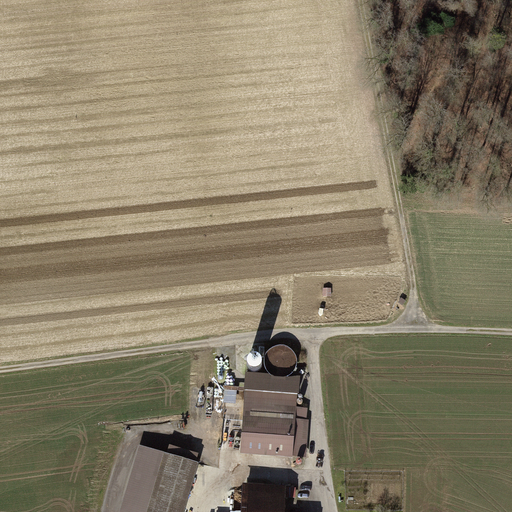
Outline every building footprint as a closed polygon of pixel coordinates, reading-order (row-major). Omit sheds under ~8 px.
[(297,351),(279,351),(279,361),(269,361),(268,371),(296,371),(297,351)] [(246,375),(239,455),(306,460),(310,411),(295,410),(298,379),(246,375)] [(195,383),(194,418),(206,418),(207,384),(195,383)] [(216,390),(209,389),(207,410),(214,411),(216,390)] [(137,449),(118,511),(183,511),(197,467),(137,449)] [(282,511),(284,487),(239,484),(237,511),(282,511)]
